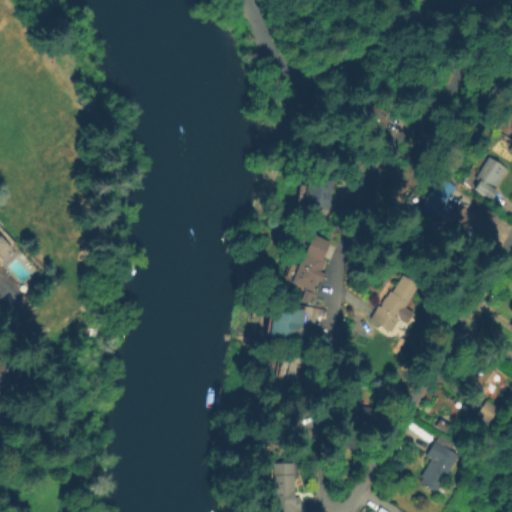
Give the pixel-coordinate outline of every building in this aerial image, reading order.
[(357,119),(366,103),(383,114),(373,129),(357,119)] [(506,169),(493,189),(496,191),(490,200),(472,189),(476,182),(472,180),(487,156),(506,169)] [(455,214),(443,232),(414,213),(437,176),(455,188),(443,206),(455,214)] [(328,188),(327,210),(301,208),(302,186),(328,188)] [(0,228),(1,228),(15,244),(11,248),(16,253),(4,264),(0,259),(0,228)] [(302,250),(324,260),(310,292),(288,282),(302,250)] [(418,285),(389,332),(369,319),(377,306),(379,307),(389,291),(391,292),(401,275),(418,285)] [(308,347),(263,341),(268,305),(300,310),(298,328),(311,330),(308,347)] [(276,359),(307,365),(300,400),(269,394),(276,359)] [(0,364),(20,376),(0,407),(0,364)] [(495,375),(479,399),(470,393),(474,387),(463,380),(470,370),(480,377),(486,368),(495,375)] [(481,426),(494,407),(482,399),(470,419),(481,426)] [(372,408),(368,436),(361,435),(359,450),(341,448),(343,433),(337,432),(341,404),(372,408)] [(458,455),(435,493),(418,483),(421,478),(419,477),(430,459),(425,456),(435,440),(436,441),(439,435),(454,444),(450,450),(458,455)] [(270,463),(288,463),(288,475),(292,474),(292,497),(299,497),(299,510),(271,510),(270,463)]
